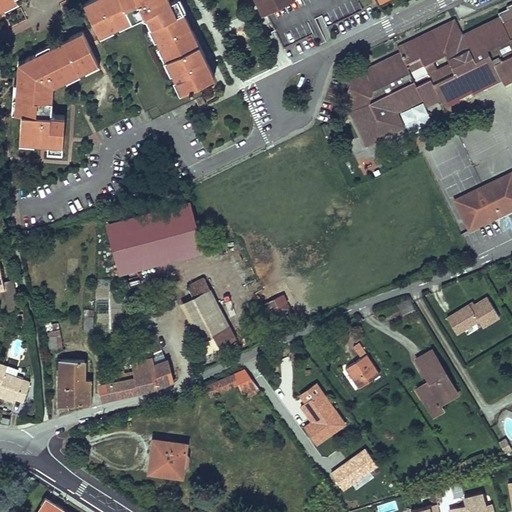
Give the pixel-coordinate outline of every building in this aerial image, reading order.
[(89,0),(84,3),(94,25),(99,34),(112,28),(113,30),(119,27),(118,25),(131,19),(132,21),(141,16),(147,18),(151,27),(153,26),(159,39),(157,40),(160,46),(162,45),(168,58),(174,71),(173,72),(175,78),(177,78),(184,91),(198,84),(215,76),(208,63),(205,64),(204,61),(202,58),(205,57),(199,44),(193,30),(189,32),(188,29),(186,26),(190,24),(183,11),(177,0),(172,0),(170,1),(165,4),(164,0),(163,0),(89,0)] [(265,11),(286,0),(255,0),(262,12),(265,11)] [(286,0),(265,11),(282,46),(361,8),(357,0),(286,0)] [(440,97),(444,105),(458,98),(457,95),(471,89),(472,92),(487,84),(484,78),(489,75),(490,78),(492,81),(493,81),(495,81),(501,78),(503,83),(511,78),(511,3),(506,6),(507,8),(498,13),(500,18),(476,30),(476,29),(464,35),(463,40),(459,43),(449,23),(424,37),(425,40),(414,47),(415,48),(411,50),(408,44),(407,42),(397,47),(400,52),(376,66),(379,71),(374,73),(373,72),(366,75),(366,74),(349,82),(350,84),(347,92),(345,93),(353,110),(349,112),(355,125),(358,124),(365,138),(370,135),(373,141),(394,131),(398,117),(395,111),(396,106),(400,108),(422,98),(425,105),(440,97)] [(118,25),(119,27),(132,21),(131,19),(118,25)] [(453,21),(449,23),(459,43),(463,40),(464,35),(461,37),(453,21)] [(153,26),(151,27),(157,40),(159,39),(153,26)] [(17,98),(16,112),(21,113),(20,140),(34,141),(34,143),(41,144),(41,141),(44,142),(48,142),(48,144),(47,149),(62,150),(62,145),(65,116),(55,115),(51,110),(53,86),(66,80),(65,78),(79,72),(79,73),(85,70),(85,69),(98,62),(82,31),(69,37),(70,39),(67,41),(64,42),(63,40),(50,47),(51,48),(38,55),(37,53),(25,59),(26,60),(18,71),(22,74),(21,78),(21,83),(18,83),(17,98)] [(424,37),(408,44),(411,50),(415,48),(414,47),(425,40),(424,37)] [(162,45),(160,46),(166,59),(168,58),(162,45)] [(50,47),(37,53),(38,55),(51,48),(50,47)] [(166,59),(173,72),(174,71),(168,58),(166,59)] [(85,69),(85,70),(99,64),(98,62),(85,69)] [(376,66),(365,71),(366,74),(366,75),(373,72),(374,73),(379,71),(376,66)] [(65,78),(66,80),(79,73),(79,72),(65,78)] [(484,78),(487,84),(495,81),(493,81),(492,81),(490,78),(489,75),(484,78)] [(175,78),(182,91),(184,91),(177,78),(175,78)] [(457,95),(458,98),(472,92),(471,89),(457,95)] [(196,98),(200,106),(206,103),(202,95),(196,98)] [(429,106),(431,114),(441,110),(438,103),(429,106)] [(152,119),(161,115),(157,105),(147,110),(152,119)] [(398,117),(394,131),(402,127),(398,117)] [(502,186),(511,181),(511,180),(511,178),(500,183),(502,186)] [(511,181),(502,186),(500,183),(483,192),(465,201),(472,215),(465,218),(469,229),(511,212),(511,181)] [(119,275),(205,254),(190,201),(105,225),(119,275)] [(472,215),(465,201),(458,204),(465,218),(472,215)] [(188,286),(194,298),(211,289),(205,277),(188,286)] [(16,306),(13,291),(10,279),(3,281),(5,288),(9,308),(16,306)] [(229,325),(211,289),(194,298),(206,322),(204,323),(214,341),(217,348),(219,347),(220,347),(237,339),(236,338),(229,325)] [(292,313),(283,294),(274,299),(283,317),(292,313)] [(446,317),(458,339),(499,317),(487,294),(446,317)] [(274,299),(260,306),(269,324),(283,317),(274,299)] [(409,299),(398,305),(404,317),(416,311),(409,299)] [(85,316),(84,331),(93,331),(94,317),(85,316)] [(236,321),(229,325),(236,338),(243,334),(236,321)] [(204,323),(195,328),(205,346),(214,341),(204,323)] [(47,331),(51,352),(63,350),(60,329),(47,331)] [(379,373),(359,342),(353,346),(361,357),(346,368),(358,387),(379,373)] [(432,349),(416,359),(429,381),(431,385),(419,392),(428,408),(438,403),(439,404),(458,393),(432,349)] [(101,384),(105,399),(158,387),(153,364),(151,357),(131,361),(134,376),(101,384)] [(85,358),(60,359),(59,386),(59,404),(72,403),(90,401),(91,379),(85,378),(85,358)] [(153,364),(158,387),(174,381),(168,359),(153,364)] [(0,395),(5,397),(16,401),(17,398),(24,401),(30,383),(30,382),(15,376),(5,372),(6,370),(0,367),(0,395)] [(260,390),(245,369),(207,385),(211,395),(239,383),(244,392),(250,389),(252,393),(260,390)] [(429,381),(417,389),(419,392),(431,385),(429,381)] [(345,423),(316,383),(304,392),(310,400),(306,403),(317,418),(312,421),(306,426),(317,443),(345,423)] [(304,392),(300,395),(306,403),(310,400),(304,392)] [(306,403),(301,406),(312,421),(317,418),(306,403)] [(438,403),(428,408),(433,416),(443,411),(439,404),(438,403)] [(505,437),(498,441),(505,453),(511,449),(505,437)] [(186,443),(154,439),(152,450),(159,451),(158,459),(151,458),(150,471),(182,476),(184,465),(187,463),(188,456),(185,452),(186,443)] [(444,496),(441,487),(434,490),(436,498),(444,496)] [(466,505),(449,510),(449,511),(492,511),(484,507),(485,505),(482,492),(464,497),(466,505)] [(46,498),(37,511),(68,511),(61,508),(59,511),(54,508),(56,504),(46,498)] [(371,503),(373,511),(388,511),(384,499),(371,503)]
